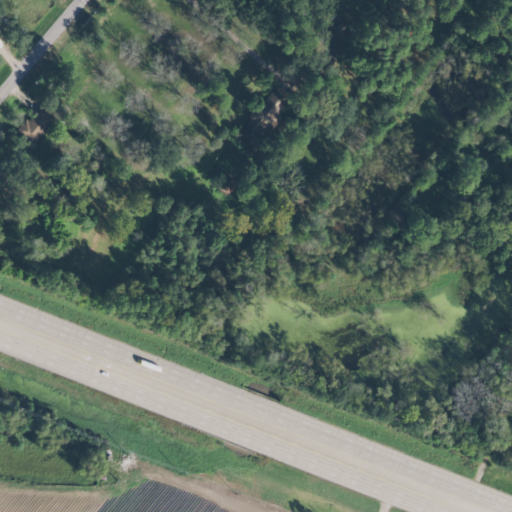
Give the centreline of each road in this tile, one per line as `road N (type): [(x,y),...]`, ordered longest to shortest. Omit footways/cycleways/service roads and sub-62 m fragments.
road 1 (primary): [(0,328),(468,511)]
road 2 (tertiary): [(0,106),(90,0)]
